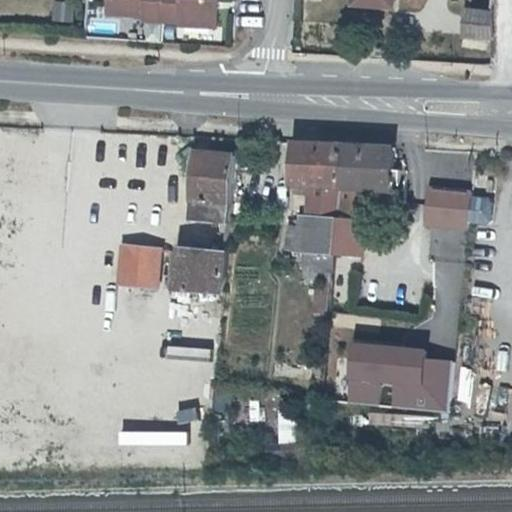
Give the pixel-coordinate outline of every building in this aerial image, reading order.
[(54,22),(75,21),(74,0),(53,1),(54,22)] [(113,0),(112,17),(146,18),(146,25),(220,29),(221,0),(113,0)] [(403,0),(362,0),(362,5),(402,9),(403,0)] [(492,49),(495,12),(469,10),(466,47),(492,49)] [(349,188),(352,144),(303,141),(298,184),(316,185),(315,195),(349,197),(349,188)] [(372,144),(352,144),(349,188),(370,189),(372,144)] [(372,144),(370,189),(400,191),(402,146),(372,144)] [(194,223),(236,227),(237,221),(241,184),(243,159),(202,154),(194,223)] [(435,188),(432,228),(473,230),(476,190),(435,188)] [(347,224),(306,222),(303,252),(345,256),(347,224)] [(360,224),(347,224),(345,256),(358,256),(360,224)] [(368,225),(360,224),(358,256),(375,257),(377,226),(368,225)] [(129,248),(129,250),(126,284),(161,287),(164,251),(129,248)] [(182,289),(233,295),(238,258),(186,252),(182,289)] [(313,286),(313,312),(328,313),(328,287),(313,286)] [(280,402),(280,442),(302,442),(303,417),(319,418),(320,402),(280,402)] [(370,411),(369,425),(431,432),(433,417),(370,411)]
